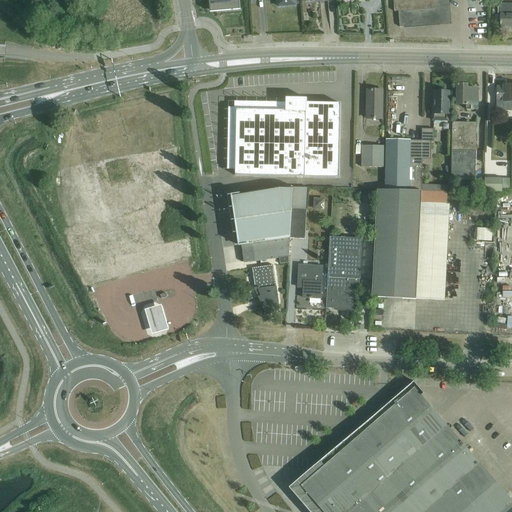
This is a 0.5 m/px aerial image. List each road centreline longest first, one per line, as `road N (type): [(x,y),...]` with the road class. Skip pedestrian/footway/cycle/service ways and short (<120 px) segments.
road 1 (tertiary): [(193,66),(223,58),(511,62)]
road 2 (unclassified): [(511,371),(292,356)]
road 3 (primary): [(82,362),(0,207)]
road 4 (residential): [(228,351),(205,179)]
road 5 (unclassified): [(228,351),(237,447),(269,511)]
road 6 (primary): [(0,253),(62,372)]
